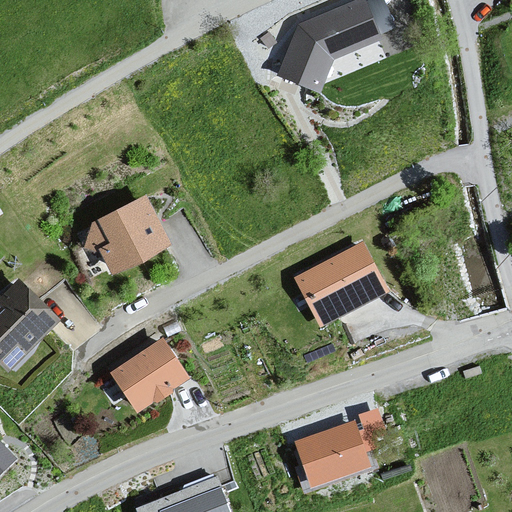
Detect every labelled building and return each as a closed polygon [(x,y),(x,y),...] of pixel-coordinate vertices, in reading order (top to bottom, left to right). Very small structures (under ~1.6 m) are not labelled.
[(347,0),(297,21),(276,71),(318,89),(331,59),(381,38),(378,31),(395,24),(384,0),(347,0)] [(92,224),(85,247),(94,255),(99,255),(113,281),(171,247),(147,199),(92,224)] [(363,245),(295,278),(321,332),(388,296),(363,245)] [(0,370),(7,378),(60,324),(20,283),(0,298),(0,370)] [(162,340),(110,376),(136,418),(188,382),(162,340)] [(373,466),(367,445),(390,439),(382,407),(293,430),(307,483),(373,466)] [(0,468),(14,455),(0,440),(0,468)] [(229,511),(225,493),(170,511),(229,511)]
